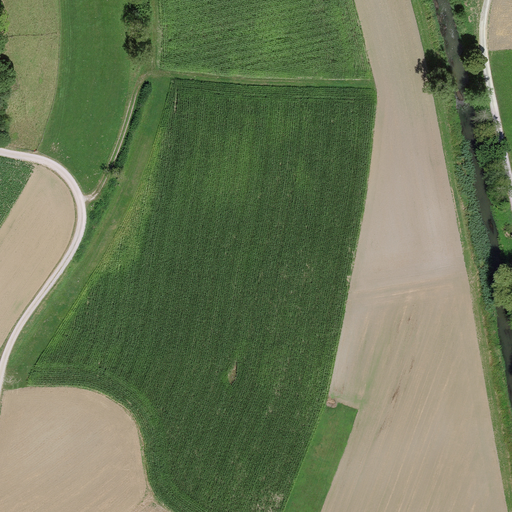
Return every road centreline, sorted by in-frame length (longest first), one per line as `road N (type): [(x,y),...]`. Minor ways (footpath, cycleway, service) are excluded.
road 1 (track): [(79,201),(101,185),(144,75),(372,83)]
road 2 (track): [(0,151),(55,166),(82,211),(74,243),(7,346),(0,371)]
road 3 (track): [(511,211),(484,70),(486,0)]
